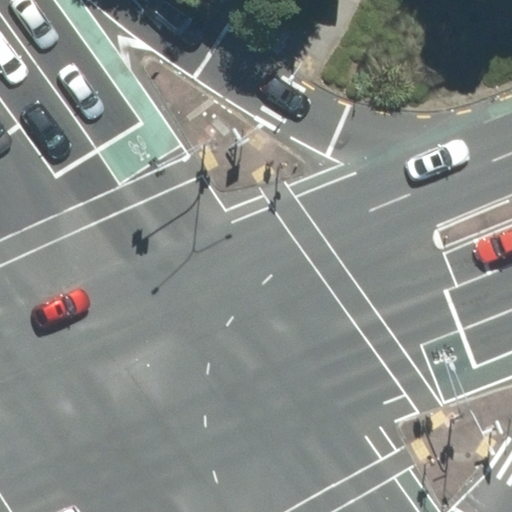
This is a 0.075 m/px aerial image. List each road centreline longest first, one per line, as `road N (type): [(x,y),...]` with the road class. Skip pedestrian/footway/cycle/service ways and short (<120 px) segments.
road 1 (primary): [(41,0),(397,151)]
road 2 (primary): [(511,293),(219,400)]
road 3 (primary): [(114,255),(397,151)]
road 4 (primary): [(0,87),(114,255)]
road 5 (primary): [(114,255),(219,400)]
road 6 (primary): [(86,458),(0,327)]
road 7 (primary): [(219,400),(86,458)]
road 8 (primary): [(219,400),(306,511)]
road 9 (primary): [(0,306),(114,255)]
road 10 (primary): [(397,151),(511,106)]
